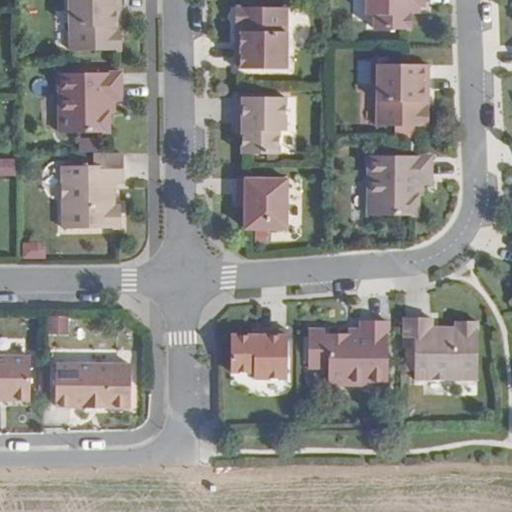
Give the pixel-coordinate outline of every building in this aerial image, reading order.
[(120,0),(69,0),(70,51),(121,50),(121,31),(115,31),(115,20),(120,20),(120,0)] [(424,0),(367,0),(367,15),(374,15),(374,29),(410,29),(410,13),(411,6),(419,6),(425,6),(424,0)] [(287,8),(237,8),(236,26),(241,26),(241,37),(236,37),(236,69),(286,70),(287,8)] [(428,65),(378,64),(377,125),(428,126),(428,107),(423,107),(423,96),(428,96),(428,65)] [(121,73),(59,74),(60,133),(109,132),(109,113),(111,113),(111,100),(122,99),(121,73)] [(286,97),(237,97),(237,125),(242,125),(242,134),(242,154),(279,154),(279,131),(285,131),(286,97)] [(122,154),(94,155),(94,166),(62,166),(63,229),(120,228),(120,206),(114,207),(114,189),(111,189),(111,183),(114,183),(123,182),(122,154)] [(432,156),(369,155),(368,215),(418,216),(418,196),(421,196),(421,183),(425,183),(431,183),(432,156)] [(16,177),(16,158),(1,159),(2,176),(16,177)] [(245,229),(287,229),(287,179),(238,179),(238,195),(245,195),(245,207),(245,229)] [(39,242),(22,242),(23,259),(46,259),(47,249),(39,242)] [(69,334),(69,316),(48,316),(48,334),(69,334)] [(432,319),(404,319),(404,347),(415,347),(415,379),(478,379),(478,322),(456,322),(456,328),(438,328),(438,331),(432,331),(432,328),(432,319)] [(328,368),(328,384),(388,385),(388,321),(359,321),(359,329),(348,329),(348,335),(329,335),(309,335),(308,368),(328,368)] [(288,330),(260,330),(260,336),(251,336),(231,336),(231,372),(254,372),(254,378),(288,379),(288,330)] [(30,355),(0,355),(0,396),(13,396),(13,399),(30,399),(30,355)] [(124,363),(54,364),(55,406),(125,405),(124,363)]
